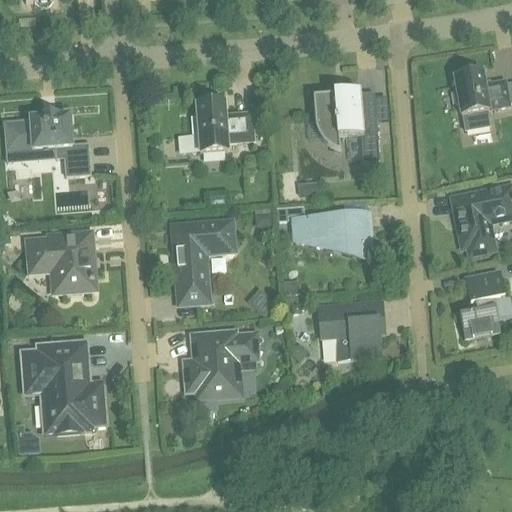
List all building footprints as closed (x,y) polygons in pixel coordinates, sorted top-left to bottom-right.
[(24,0),(25,6),(34,6),(34,8),(35,7),(40,12),(48,11),(52,6),(53,6),(52,0),(24,0)] [(455,108),(459,107),(461,119),(463,119),(463,122),(487,118),(486,114),(488,114),(488,113),(508,109),(504,85),(484,89),(482,76),(454,81),(456,94),(453,94),(455,108)] [(313,110),(315,126),(315,129),(315,131),(316,133),(317,135),(317,137),(318,139),(319,141),(322,145),(323,146),(325,148),(326,149),(330,152),(334,154),(336,155),(340,156),(339,141),(360,140),(362,166),(379,165),(374,96),(359,97),(359,96),(333,98),(334,102),(313,103),(314,110),(313,110)] [(197,122),(192,122),(193,137),(198,137),(200,157),(228,155),(227,147),(253,145),(251,117),(225,119),(224,107),(212,108),(212,105),(201,106),(201,109),(196,109),(197,122)] [(30,122),(30,125),(4,127),(6,156),(55,152),(56,163),(64,162),(66,180),(90,179),(87,148),(71,149),(69,119),(59,120),(59,119),(40,120),(40,121),(30,122)] [(74,193),(100,192),(99,182),(74,183),(74,193)] [(489,227),(511,222),(511,221),(511,189),(451,202),(462,253),(467,251),(469,259),(495,254),(489,227)] [(311,198),(322,197),(322,190),(310,190),(311,198)] [(277,225),(287,225),(287,213),(277,214),(277,225)] [(256,231),(273,229),(271,216),(254,218),(256,231)] [(294,247),(295,247),(295,244),(331,241),(332,255),(371,266),(372,268),(373,268),(371,237),(366,237),(364,217),(369,217),(369,216),(292,222),(294,247)] [(511,236),(511,225),(499,229),(501,240),(511,236)] [(177,275),(179,296),(180,308),(208,305),(204,262),(209,256),(233,254),(231,226),(179,230),(174,237),(175,251),(172,251),(174,275),(177,275)] [(91,258),(90,238),(49,241),(50,244),(28,246),(30,272),(56,270),(58,296),(67,296),(70,299),(83,298),(86,294),(94,293),(92,271),(89,271),(88,258),(91,258)] [(505,302),(500,277),(464,285),(469,309),(475,308),(476,315),(459,319),(464,343),(500,336),(497,323),(511,320),(511,314),(509,301),(505,302)] [(61,307),(52,281),(37,286),(45,312),(61,307)] [(337,365),(380,361),(379,339),(384,338),(381,306),(318,311),(321,343),(342,342),(336,349),(337,365)] [(273,324),(275,335),(284,333),(282,323),(273,324)] [(195,364),(184,365),(186,396),(216,393),(216,401),(240,399),(237,365),(257,364),(255,338),(235,340),(235,336),(192,339),(192,340),(193,340),(195,364)] [(41,397),(42,409),(44,439),(92,436),(92,430),(105,429),(102,391),(95,392),(88,386),(85,346),(37,350),(38,355),(22,356),(25,398),(41,397)] [(207,424),(209,438),(228,435),(226,421),(207,424)]
